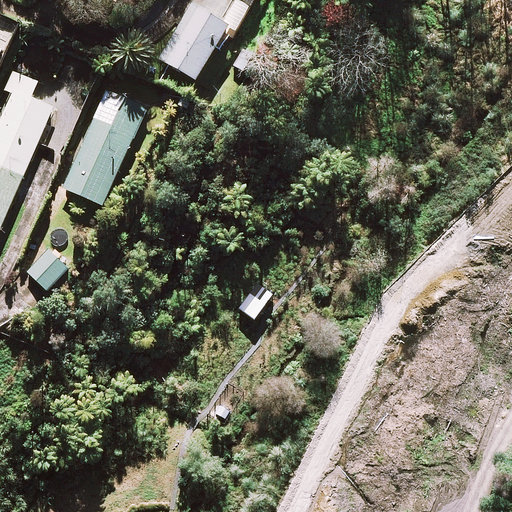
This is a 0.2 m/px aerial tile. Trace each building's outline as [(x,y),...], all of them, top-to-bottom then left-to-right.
[(259,0),(241,0),(240,2),(252,11),(259,0)] [(201,84),(231,32),(192,10),(162,61),(201,84)] [(40,85),(13,73),(5,91),(14,94),(0,125),(0,241),(57,110),(34,100),(40,85)] [(150,111),(108,93),(65,190),(107,209),(150,111)] [(70,272),(50,252),(30,274),(50,293),(70,272)]
